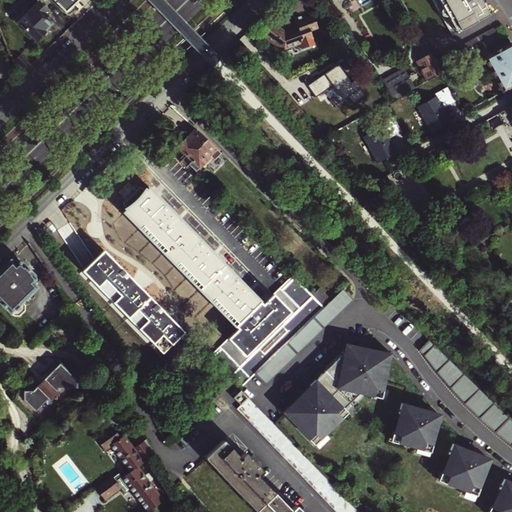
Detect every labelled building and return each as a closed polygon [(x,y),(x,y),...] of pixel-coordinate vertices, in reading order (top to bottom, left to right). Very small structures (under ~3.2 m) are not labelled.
[(52,0),(64,13),(77,0),(52,0)] [(479,0),(430,0),(450,35),(486,15),(479,2),(480,1),(479,0)] [(44,33),(42,31),(51,22),(52,23),(62,14),(52,4),(45,11),(37,3),(35,5),(31,1),(26,6),(29,10),(17,22),(35,41),(44,33)] [(13,18),(17,22),(29,10),(26,6),(13,18)] [(301,50),(314,48),(312,34),(320,33),(317,19),(309,20),(309,15),(298,17),(300,27),(287,30),(277,19),(265,31),(282,48),(300,44),(301,50)] [(502,38),(507,35),(501,26),(496,28),(502,38)] [(433,60),(440,74),(470,57),(500,41),(492,28),(433,60)] [(499,90),(503,91),(511,85),(511,44),(511,45),(485,59),(496,79),(495,82),(499,90)] [(426,81),(440,74),(433,60),(430,55),(416,63),(426,81)] [(353,102),(369,92),(359,78),(354,81),(342,63),(310,84),(317,95),(339,81),(353,102)] [(398,97),(417,86),(404,66),(386,77),(398,97)] [(511,85),(503,91),(511,106),(511,105),(511,85)] [(434,94),(436,96),(442,108),(454,102),(446,88),(434,94)] [(436,96),(416,107),(431,133),(450,122),(442,108),(436,96)] [(381,124),(382,126),(389,138),(400,132),(392,117),(381,124)] [(382,126),(362,137),(377,163),(397,152),(389,138),(382,126)] [(207,167),(221,154),(196,129),(178,147),(186,156),(180,162),(185,167),(189,163),(196,170),(203,163),(207,167)] [(154,149),(161,143),(150,132),(143,139),(154,149)] [(294,278),(265,306),(246,287),(252,280),(231,258),(229,259),(224,264),(219,260),(225,254),(219,248),(214,254),(188,228),(148,188),(146,190),(145,189),(143,191),(142,189),(140,192),(138,194),(135,197),(131,200),(124,206),(126,208),(124,209),(125,210),(122,213),(173,265),(239,331),(211,359),(232,380),(240,388),(256,373),(323,308),(294,278)] [(451,215),(453,220),(462,215),(459,211),(451,215)] [(214,254),(219,248),(193,223),(188,228),(214,254)] [(219,260),(224,264),(229,259),(225,254),(219,260)] [(25,305),(22,302),(37,287),(32,282),(33,281),(33,279),(33,277),(33,275),(33,274),(34,273),(25,263),(24,264),(22,263),(20,263),(17,263),(15,264),(11,260),(0,270),(0,302),(13,316),(19,317),(25,312),(26,310),(25,308),(25,305)] [(353,298),(344,288),(341,290),(323,308),(256,373),(265,383),(353,298)] [(435,345),(430,340),(419,351),(424,356),(430,361),(429,361),(434,366),(433,367),(438,372),(437,372),(442,377),(442,378),(447,383),(446,383),(451,388),(451,389),(456,393),(456,394),(461,399),(465,404),(470,409),(475,414),(480,419),(485,423),(486,423),(491,428),(496,432),(501,437),(502,437),(507,442),(507,441),(511,445),(511,421),(509,419),(504,414),(499,409),(494,404),(490,399),(484,394),(479,389),(475,385),(469,380),(465,375),(459,370),(454,365),(449,360),(445,355),(440,350),(435,345)] [(312,385),(286,411),(300,426),(298,427),(315,444),(336,424),(333,421),(344,410),(343,409),(363,389),(381,393),(387,365),(389,365),(391,352),(377,349),(376,351),(347,345),(346,350),(311,384),(312,385)] [(12,400),(40,427),(79,387),(58,366),(34,390),(20,390),(17,387),(12,400)] [(359,511),(324,475),(273,421),(249,397),(241,390),(233,398),(241,405),(237,409),(296,470),(336,511),(359,511)] [(427,413),(427,412),(401,403),(397,413),(399,414),(391,437),(404,442),(403,446),(428,454),(440,418),(427,413)] [(130,471),(143,461),(134,448),(124,435),(121,437),(113,426),(96,438),(105,450),(112,445),(130,471)] [(143,461),(154,453),(147,439),(134,448),(143,461)] [(296,506),(291,510),(257,474),(261,470),(256,464),(260,461),(253,454),(250,458),(245,452),(240,457),(223,440),(204,457),(257,511),(308,511),(305,508),(301,511),(296,506)] [(478,456),(479,455),(453,444),(449,454),(451,455),(441,478),(454,483),(452,487),(477,497),(491,461),(479,456),(478,456)] [(146,511),(147,511),(164,501),(139,466),(144,462),(143,461),(130,471),(121,477),(117,472),(112,476),(111,475),(94,488),(103,500),(120,488),(123,493),(129,488),(146,511)] [(511,511),(511,483),(505,480),(500,490),(502,491),(491,511),(511,511)]
